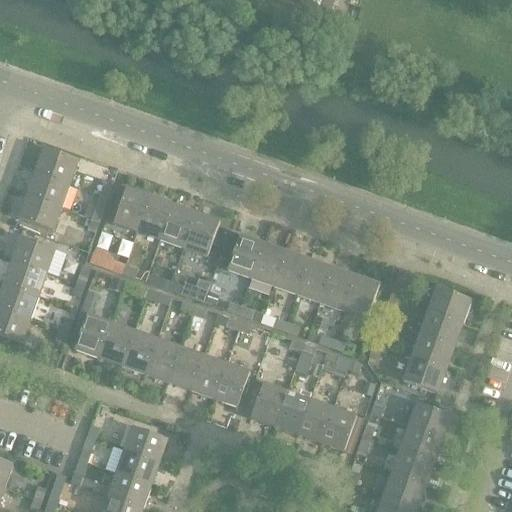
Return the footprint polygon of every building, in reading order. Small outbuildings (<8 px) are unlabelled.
[(44,150),(36,174),(71,187),(80,163),(44,150)] [(36,174),(28,197),(63,210),(71,187),(36,174)] [(105,185),(101,197),(109,200),(113,188),(105,185)] [(115,226),(127,191),(119,188),(107,223),(115,226)] [(139,234),(151,199),(127,191),(115,226),(139,234)] [(54,234),(63,210),(28,197),(19,221),(54,234)] [(174,207),(151,199),(139,234),(162,242),(174,207)] [(197,215),(174,207),(162,242),(185,250),(197,215)] [(97,208),(93,220),(101,223),(105,211),(97,208)] [(221,224),(197,215),(185,250),(208,259),(221,224)] [(101,223),(93,220),(88,232),(97,235),(101,223)] [(229,272),(252,281),(265,246),(241,237),(229,272)] [(21,239),(13,263),(48,275),(57,252),(21,239)] [(288,254),(265,246),(252,281),(275,289),(288,254)] [(311,262),(288,254),(275,289),(298,297),(311,262)] [(334,270),(311,262),(298,297),(321,305),(334,270)] [(13,263),(5,286),(40,298),(48,275),(13,263)] [(112,272),(124,276),(127,268),(115,264),(112,272)] [(139,272),(127,268),(124,276),(136,280),(139,272)] [(357,278),(334,270),(321,305),(344,313),(357,278)] [(81,274),(77,285),(77,286),(85,289),(90,277),(81,274)] [(381,287),(357,278),(344,313),(368,322),(381,287)] [(158,288),(170,292),(173,284),(161,280),(158,288)] [(185,288),(173,284),(170,292),(182,297),(185,288)] [(5,286),(0,298),(0,310),(32,321),(40,298),(5,286)] [(85,289),(77,286),(73,298),(81,301),(85,289)] [(150,292),(138,287),(135,296),(147,300),(150,292)] [(403,291),(395,288),(391,300),(399,303),(403,291)] [(437,290),(429,314),(464,326),(472,302),(437,290)] [(162,296),(150,292),(147,300),(159,304),(162,296)] [(399,303),(391,300),(386,312),(395,315),(399,303)] [(181,312),(193,316),(196,308),(184,304),(181,312)] [(228,313),(240,317),(242,309),(231,304),(228,313)] [(208,312),(196,308),(193,316),(205,320),(208,312)] [(254,313),(242,309),(240,317),(251,321),(254,313)] [(0,336),(23,345),(32,321),(0,310),(0,336)] [(464,326),(429,314),(420,336),(456,349),(464,326)] [(82,315),(74,339),(80,341),(88,317),(82,315)] [(88,317),(80,341),(76,352),(99,360),(112,325),(88,317)] [(65,320),(61,331),(61,332),(69,335),(73,323),(65,320)] [(227,328),(239,333),(242,324),(230,320),(227,328)] [(274,329),(285,333),(288,325),(277,321),(274,329)] [(254,328),(242,324),(239,333),(251,337),(254,328)] [(135,333),(112,325),(99,360),(123,368),(135,333)] [(300,329),(288,325),(285,333),(297,338),(300,329)] [(69,335),(61,332),(57,344),(65,347),(69,335)] [(158,341),(135,333),(123,368),(145,377),(158,341)] [(379,334),(374,346),(383,349),(387,337),(379,334)] [(456,349),(420,336),(412,359),(448,372),(456,349)] [(320,345),(332,350),(334,341),(322,337),(320,345)] [(181,349),(158,341),(145,377),(169,385),(181,349)] [(346,346),(334,341),(332,350),(343,354),(346,346)] [(305,346),(293,342),(290,351),(302,355),(305,346)] [(317,351),(305,346),(302,355),(303,355),(313,359),(314,359),(317,351)] [(383,349),(374,346),(370,358),(378,361),(383,349)] [(204,358),(181,349),(169,385),(191,393),(204,358)] [(303,355),(297,374),(307,377),(313,359),(303,355)] [(227,366),(204,358),(191,393),(214,401),(227,366)] [(336,367),(348,371),(351,363),(339,359),(336,367)] [(448,372),(412,359),(404,383),(439,396),(448,372)] [(363,367),(351,363),(348,371),(360,375),(363,367)] [(251,374),(227,366),(214,401),(238,410),(251,374)] [(252,421),(275,429),(288,394),(264,385),(252,421)] [(311,402),(288,394),(275,429),(298,437),(311,402)] [(334,410),(311,402),(298,437),(321,445),(334,410)] [(384,407),(376,404),(371,416),(380,419),(384,407)] [(417,405),(409,429),(444,442),(452,418),(417,405)] [(358,419),(334,410),(321,445),(345,454),(358,419)] [(368,427),(363,439),(372,442),(376,430),(368,427)] [(88,440),(96,443),(100,431),(92,428),(88,440)] [(133,429),(125,453),(160,465),(169,442),(133,429)] [(444,442),(409,429),(401,452),(436,465),(444,442)] [(372,442),(363,439),(359,451),(367,454),(372,442)] [(92,454),(84,451),(80,463),(88,466),(92,454)] [(436,465),(401,452),(392,475),(428,488),(436,465)] [(160,465),(125,453),(117,476),(152,488),(160,465)] [(0,461),(0,488),(6,490),(14,466),(0,461)] [(88,466),(80,463),(75,475),(84,478),(88,466)] [(360,476),(351,473),(347,485),(355,488),(360,476)] [(428,488),(392,475),(384,498),(419,511),(428,488)] [(152,488),(117,476),(109,499),(144,511),(152,488)] [(355,488),(347,485),(343,497),(351,500),(355,488)] [(39,489),(35,500),(35,501),(43,504),(47,492),(39,489)] [(53,492),(49,504),(57,507),(62,495),(53,492)] [(418,511),(419,511),(384,498),(379,511),(418,511)] [(143,511),(144,511),(109,499),(104,511),(143,511)] [(43,504),(35,501),(32,509),(40,511),(43,504)]
